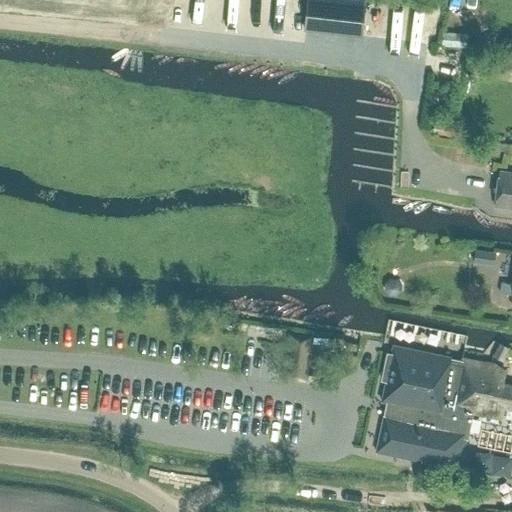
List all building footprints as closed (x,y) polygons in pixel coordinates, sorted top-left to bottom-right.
[(360,36),(364,4),(364,0),(308,0),(305,30),(360,36)] [(404,38),(412,38),(412,17),(404,17),(404,38)] [(442,31),(440,45),(465,48),(466,35),(442,31)] [(499,74),(511,76),(511,60),(502,58),(499,74)] [(450,127),(451,119),(435,116),(431,134),(454,138),(456,128),(450,127)] [(511,172),(502,172),(498,206),(511,208),(511,172)] [(472,263),(492,265),(494,252),(474,249),(472,263)] [(511,303),(511,283),(501,282),(500,292),(511,294),(511,295),(511,304),(511,303)] [(311,336),(289,334),(284,378),(306,380),(311,336)] [(356,344),(346,342),(345,348),(355,350),(356,344)] [(498,343),(491,355),(502,362),(509,349),(498,343)] [(467,438),(473,412),(501,418),(503,406),(511,408),(511,384),(503,383),(505,372),(495,364),(461,357),(460,360),(450,358),(451,356),(393,344),(381,400),(389,402),(387,413),(383,412),(375,451),(456,467),(459,457),(461,457),(465,437),(467,438)] [(118,393),(163,394),(164,383),(118,382),(118,393)]
